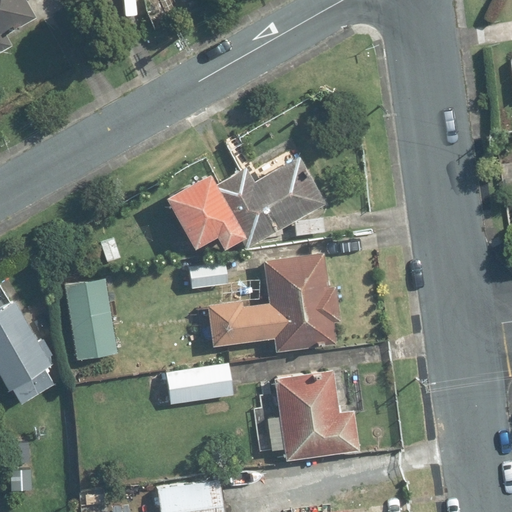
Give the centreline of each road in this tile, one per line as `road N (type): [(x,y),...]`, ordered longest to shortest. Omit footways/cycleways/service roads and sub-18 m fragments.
road 1 (residential): [(0,192),(343,0)]
road 2 (residential): [(466,327),(422,0)]
road 3 (residential): [(491,511),(466,327)]
